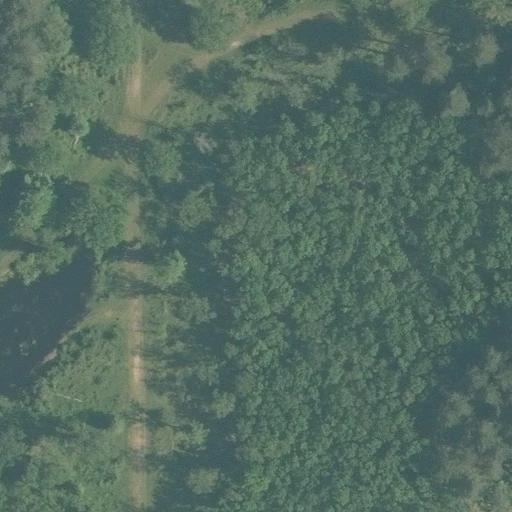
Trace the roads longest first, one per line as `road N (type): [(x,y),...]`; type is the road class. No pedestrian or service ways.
road 1 (track): [(124,127),(226,41),(169,40),(130,9)]
road 2 (track): [(226,41),(393,0)]
